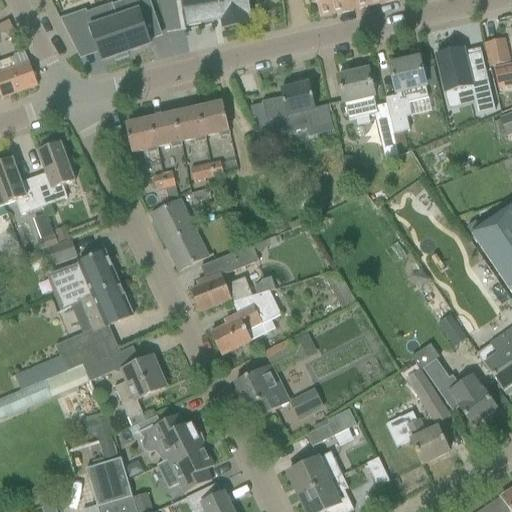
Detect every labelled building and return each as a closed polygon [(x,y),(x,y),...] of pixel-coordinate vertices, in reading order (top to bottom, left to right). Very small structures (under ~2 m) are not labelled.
[(134,15),(116,21),(128,55),(149,47),(148,43),(145,36),(159,31),(148,0),(128,0),(129,1),(134,15)] [(175,0),(174,0),(174,1),(182,0),(183,0),(188,27),(213,23),(212,21),(218,20),(219,22),(222,22),(223,30),(247,26),(246,17),(249,17),(245,0),(175,0)] [(314,0),(319,20),(338,15),(334,1),(337,0),(314,0)] [(337,0),(334,1),(338,15),(356,11),(352,0),(337,0)] [(352,0),(356,11),(394,2),(393,0),(352,0)] [(85,12),(59,21),(76,53),(96,46),(99,55),(102,64),(114,60),(115,63),(127,59),(126,55),(128,55),(116,21),(91,29),(86,15),(85,12)] [(504,42),(484,46),(489,69),(509,65),(508,61),(504,42)] [(463,50),(435,57),(445,96),(471,90),(474,105),(477,117),(495,113),(481,55),(465,59),(464,54),(463,50)] [(0,100),(0,101),(37,88),(29,65),(18,69),(14,60),(0,64),(0,100)] [(396,98),(385,101),(386,106),(393,135),(403,133),(409,132),(406,119),(411,118),(407,105),(427,100),(424,89),(425,89),(423,81),(419,61),(389,68),(394,87),(395,96),(396,96),(396,98)] [(511,66),(492,71),(497,92),(511,88),(511,66)] [(339,80),(337,80),(343,106),(344,106),(348,123),(373,117),(384,161),(398,158),(386,106),(376,109),(373,99),(368,73),(352,77),(349,74),(341,75),(339,80)] [(281,99),(260,104),(261,107),(266,130),(287,125),(286,119),(306,114),(310,133),(331,128),(327,109),(315,112),(313,106),(309,87),(280,93),(281,99)] [(511,96),(501,101),(504,109),(511,105),(511,96)] [(222,106),(198,112),(204,139),(205,139),(218,136),(219,140),(229,137),(222,106)] [(261,107),(249,109),(251,122),(255,121),(258,132),(266,130),(261,107)] [(198,112),(174,117),(180,145),(181,144),(194,141),(195,145),(206,143),(205,139),(204,139),(198,112)] [(491,126),(496,140),(506,137),(506,139),(511,136),(511,115),(499,120),(500,123),(491,126)] [(174,117),(150,123),(156,150),(157,150),(170,147),(171,151),(181,148),(181,144),(180,145),(174,117)] [(125,128),(127,134),(132,156),(146,152),(147,156),(157,154),(157,150),(156,150),(150,123),(125,128)] [(45,176),(33,181),(44,209),(67,201),(62,188),(74,184),(61,146),(57,148),(53,146),(43,149),(41,154),(37,155),(45,176)] [(0,198),(4,208),(15,204),(20,218),(44,209),(33,181),(21,185),(12,162),(9,163),(5,161),(0,163),(0,198)] [(220,162),(210,164),(213,179),(223,177),(238,172),(235,161),(221,164),(220,162)] [(213,179),(210,164),(201,166),(190,169),(194,186),(205,183),(204,181),(213,179)] [(172,174),(162,176),(165,190),(175,188),(172,174)] [(162,176),(152,179),(156,192),(165,190),(162,176)] [(151,218),(165,246),(191,233),(177,205),(151,218)] [(511,209),(495,220),(478,232),(471,237),(511,297),(511,209)] [(474,225),(466,230),(471,237),(478,232),(474,225)] [(66,229),(54,233),(59,245),(70,241),(66,229)] [(191,233),(165,246),(179,273),(205,260),(191,233)] [(42,242),(39,247),(41,252),(57,247),(54,237),(42,242)] [(226,276),(259,263),(255,255),(279,246),(276,238),(220,261),(226,276)] [(41,252),(40,253),(46,270),(76,259),(70,242),(57,247),(41,252)] [(104,253),(46,279),(59,313),(71,308),(71,309),(81,305),(80,304),(91,299),(91,298),(119,286),(104,253)] [(427,259),(418,265),(445,305),(453,298),(427,259)] [(355,305),(337,273),(322,277),(342,312),(355,305)] [(220,276),(215,278),(197,286),(198,290),(190,294),(198,315),(230,302),(232,305),(251,299),(244,281),(225,289),(220,276)] [(272,279),(263,282),(266,292),(275,289),(272,279)] [(11,378),(18,393),(19,394),(82,368),(82,369),(87,367),(87,366),(119,353),(112,339),(103,343),(98,333),(133,318),(119,286),(91,298),(91,299),(80,304),(81,305),(71,309),(72,311),(83,335),(55,348),(58,358),(11,378)] [(268,294),(251,299),(232,305),(237,318),(224,324),(226,328),(210,336),(221,359),(247,345),(248,347),(276,332),(271,322),(280,317),(268,294)] [(450,316),(437,325),(454,349),(467,340),(450,316)] [(484,366),(494,381),(505,397),(511,392),(511,331),(490,347),(497,357),(484,366)] [(264,355),(270,367),(234,385),(247,411),(253,408),(259,420),(290,404),(272,366),(296,353),(302,364),(317,355),(307,336),(290,344),(289,342),(264,355)] [(87,366),(87,367),(88,369),(87,369),(93,384),(116,373),(122,374),(127,384),(114,390),(128,421),(132,429),(145,424),(136,403),(164,390),(151,360),(139,366),(132,349),(120,355),(119,353),(87,366)] [(473,379),(458,389),(451,379),(448,381),(435,362),(423,371),(427,377),(452,412),(458,408),(472,429),(496,412),(473,379)] [(401,374),(406,382),(436,426),(448,418),(414,366),(401,374)] [(0,401),(0,422),(88,383),(82,369),(82,368),(19,394),(18,393),(0,401)] [(314,392),(290,404),(288,405),(296,419),(321,406),(314,392)] [(327,423),(329,427),(306,438),(311,449),(358,427),(350,412),(327,423)] [(396,449),(410,442),(411,443),(410,443),(422,468),(448,455),(437,430),(425,436),(419,423),(417,424),(411,414),(386,426),(396,449)] [(178,417),(153,430),(152,429),(139,435),(143,440),(141,444),(141,447),(142,450),(145,453),(148,454),(151,454),(154,452),(164,464),(167,462),(168,464),(202,447),(191,424),(184,428),(178,417)] [(112,440),(98,444),(104,463),(118,458),(112,440)] [(202,447),(168,464),(157,469),(168,491),(179,486),(184,497),(193,492),(211,483),(206,473),(213,469),(202,447)] [(288,475),(299,498),(341,478),(330,455),(288,475)] [(86,472),(92,492),(97,511),(135,511),(121,461),(86,472)] [(377,461),(366,466),(377,490),(389,484),(377,461)] [(341,478),(299,498),(305,511),(352,511),(344,493),(348,491),(341,478)] [(202,511),(231,511),(224,495),(213,500),(208,490),(186,501),(190,511),(195,511),(201,509),(202,511)] [(511,511),(511,492),(481,511),(511,511)]
